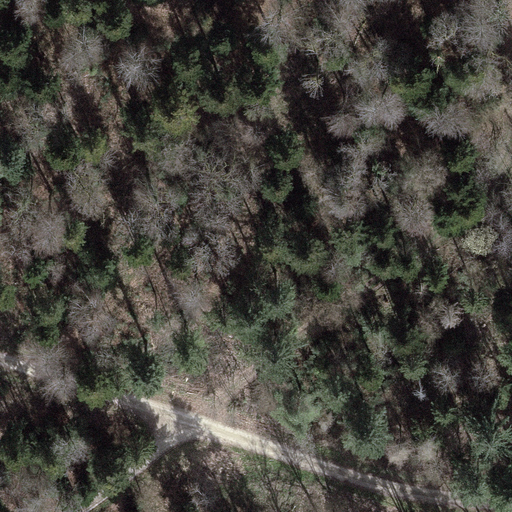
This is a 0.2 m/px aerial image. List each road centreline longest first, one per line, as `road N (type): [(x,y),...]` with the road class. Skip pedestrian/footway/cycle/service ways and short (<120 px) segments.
road 1 (track): [(511,494),(377,483),(0,358)]
road 2 (track): [(81,511),(185,421)]
